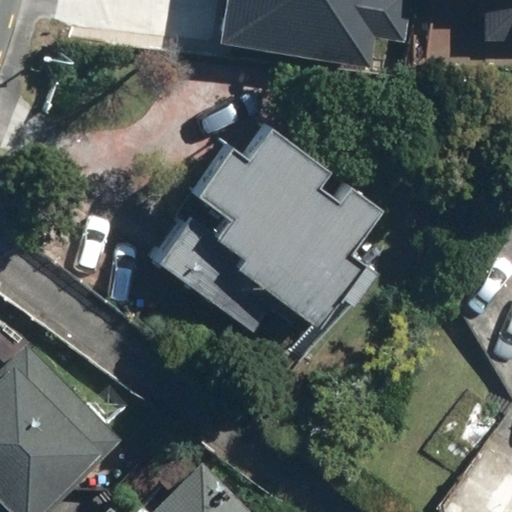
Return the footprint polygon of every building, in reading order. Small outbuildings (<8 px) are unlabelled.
[(95,0),(93,32),(204,42),(208,0),(95,0)] [(214,0),(208,50),(347,67),(355,0),(214,0)] [(384,187),(350,165),(339,182),(317,167),(328,150),(249,97),(143,255),(249,326),(273,292),(313,319),(334,288),(350,298),(376,259),(348,241),(384,187)] [(26,511),(73,464),(80,471),(119,431),(24,340),(0,364),(0,496),(16,511),(26,511)] [(511,511),(511,424),(500,416),(437,507),(443,511),(511,511)] [(245,511),(189,461),(144,511),(119,511),(101,495),(86,511),(245,511)]
